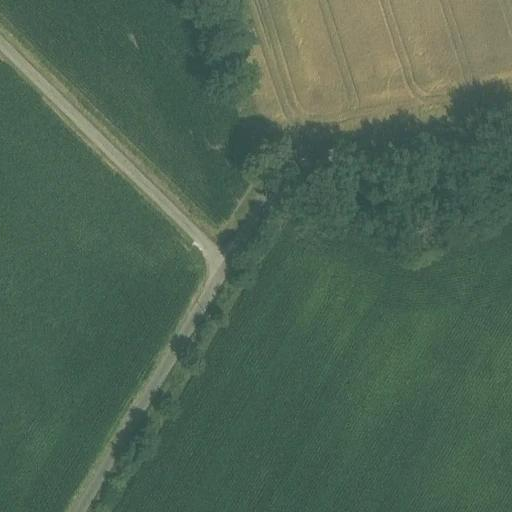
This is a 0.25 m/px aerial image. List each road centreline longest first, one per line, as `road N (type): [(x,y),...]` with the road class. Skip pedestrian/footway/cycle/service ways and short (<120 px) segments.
road 1 (unclassified): [(511,128),(323,164),(288,181),(258,211),(82,511)]
road 2 (track): [(218,279),(193,234),(0,42)]
